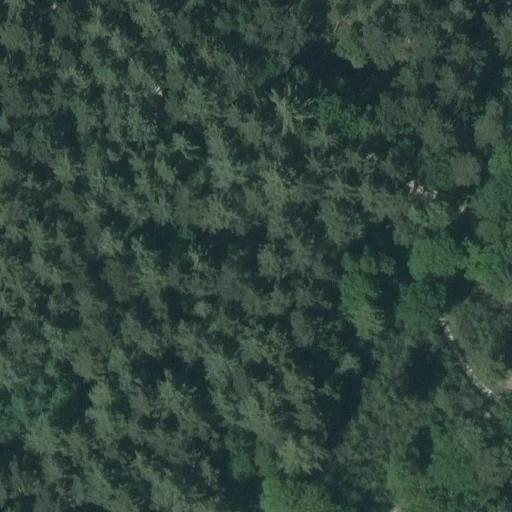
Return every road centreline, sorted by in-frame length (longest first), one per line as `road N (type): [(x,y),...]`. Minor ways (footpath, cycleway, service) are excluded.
road 1 (track): [(511,263),(153,0)]
road 2 (unknown): [(401,511),(511,385)]
